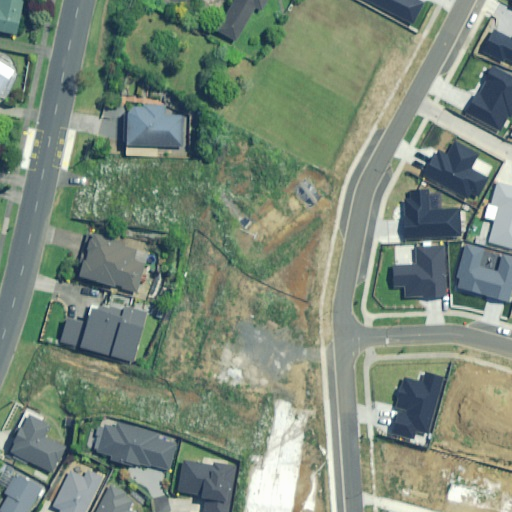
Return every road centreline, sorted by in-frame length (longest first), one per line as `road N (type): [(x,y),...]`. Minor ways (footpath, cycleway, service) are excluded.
road 1 (tertiary): [(80,0),(0,346)]
road 2 (residential): [(415,106),(363,199),(341,296),(342,339)]
road 3 (residential): [(342,339),(353,511)]
road 4 (residential): [(511,348),(453,334),(342,339)]
